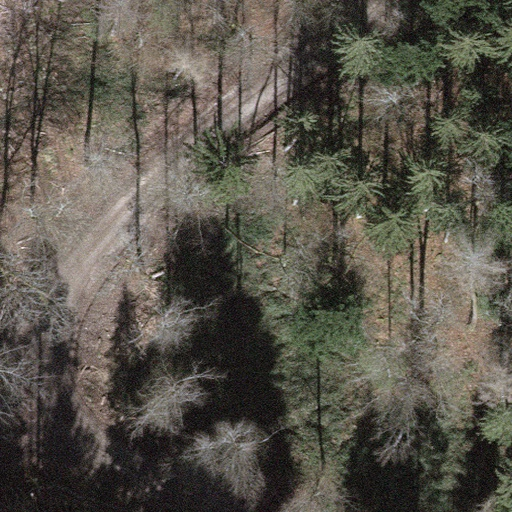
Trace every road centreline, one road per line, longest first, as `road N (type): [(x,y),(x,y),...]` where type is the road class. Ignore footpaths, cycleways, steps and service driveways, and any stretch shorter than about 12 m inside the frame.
road 1 (track): [(394,0),(336,56),(144,183),(0,443)]
road 2 (track): [(264,511),(184,481),(6,434)]
